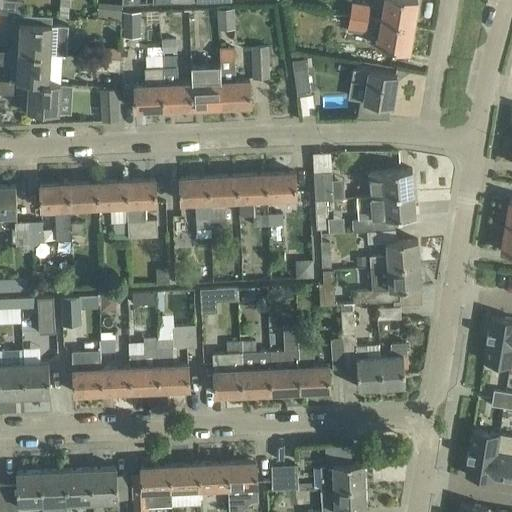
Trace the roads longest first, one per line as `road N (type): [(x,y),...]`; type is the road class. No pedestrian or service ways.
road 1 (residential): [(0,436),(428,421)]
road 2 (residential): [(0,148),(377,131),(427,140)]
road 3 (unclassified): [(472,148),(509,0)]
road 4 (unclassified): [(450,291),(472,148)]
road 5 (residential): [(427,140),(453,0)]
road 6 (unclassified): [(428,421),(450,291)]
